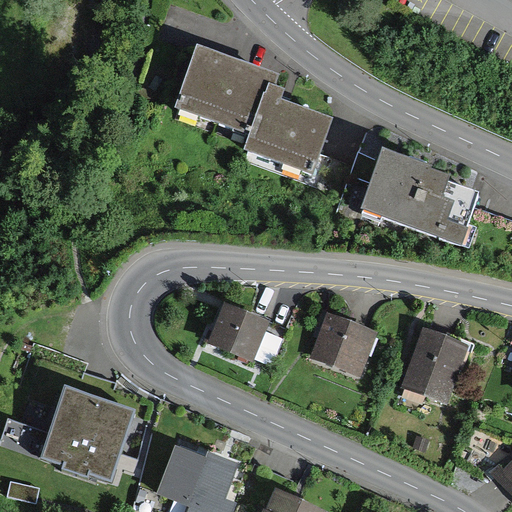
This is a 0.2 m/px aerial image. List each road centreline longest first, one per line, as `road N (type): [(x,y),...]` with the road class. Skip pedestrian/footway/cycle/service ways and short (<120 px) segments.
road 1 (residential): [(463,511),(161,370),(140,353),(129,307),(163,271),(214,266),(400,281),(511,305)]
road 2 (residential): [(511,164),(379,102),(265,14)]
